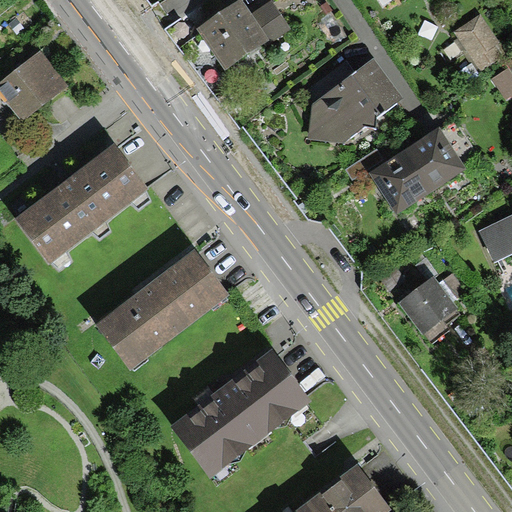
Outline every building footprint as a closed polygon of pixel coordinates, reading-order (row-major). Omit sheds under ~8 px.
[(196,28),(225,71),(290,29),(272,1),(252,14),(243,0),(238,0),(219,13),(196,28)] [(480,17),(456,33),(481,69),(505,53),(480,17)] [(18,73),(0,86),(0,87),(24,120),(65,90),(41,57),(18,73)] [(374,59),(367,63),(311,105),(308,141),(340,144),(403,98),(374,59)] [(511,74),(509,69),(492,79),(506,102),(511,98),(511,74)] [(439,129),(406,151),(432,190),(465,169),(439,129)] [(67,185),(18,221),(50,263),(147,190),(116,148),(67,185)] [(378,149),(347,169),(353,180),(384,159),(378,149)] [(397,214),(432,190),(406,151),(371,174),(397,214)] [(494,262),(511,253),(511,213),(478,230),(494,262)] [(148,293),(100,328),(129,367),(227,295),(198,256),(148,293)] [(395,304),(417,340),(454,317),(447,305),(432,281),(395,304)] [(224,400),(179,433),(207,471),(304,400),(276,362),(224,400)] [(309,506),(301,511),(383,511),(387,509),(358,470),(309,506)]
